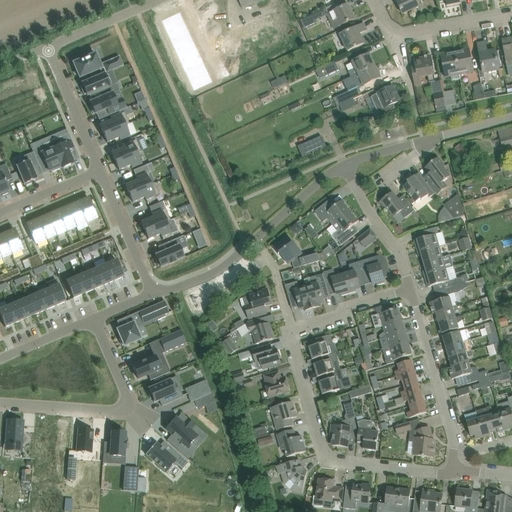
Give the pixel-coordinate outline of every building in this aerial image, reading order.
[(239,0),(243,8),(262,0),(239,0)] [(400,0),(397,2),(401,9),(400,9),(401,11),(403,14),(419,7),(415,0),(400,0)] [(339,2),(324,9),(327,14),(327,15),(334,29),(346,24),(355,20),(348,5),(342,8),(339,2)] [(193,11),(189,13),(192,20),(197,18),(193,11)] [(180,12),(161,21),(167,32),(185,24),(180,12)] [(304,29),(317,23),(313,14),(300,20),(304,29)] [(269,15),(233,27),(241,51),(277,39),(269,15)] [(185,24),(167,32),(171,41),(189,32),(185,24)] [(347,51),(355,48),(364,44),(359,34),(367,31),(364,24),(340,35),(347,51)] [(189,32),(171,41),(175,51),(194,42),(189,32)] [(511,38),(502,40),(503,50),(508,75),(511,74),(511,38)] [(194,42),(175,51),(180,61),(198,52),(194,42)] [(485,43),(478,45),(480,54),(483,69),(484,73),(499,70),(498,66),(495,51),(487,53),(485,43)] [(211,49),(206,51),(210,58),(214,56),(211,49)] [(469,49),(455,52),(459,72),(466,71),(467,73),(473,72),(469,49)] [(198,52),(180,61),(185,70),(203,62),(198,52)] [(441,55),(443,64),(446,77),(452,76),(452,73),(459,72),(455,52),(441,55)] [(102,64),(100,65),(95,54),(73,63),(75,69),(77,73),(79,78),(103,68),(102,64)] [(348,72),(351,77),(375,66),(369,55),(353,62),(356,69),(348,72)] [(106,74),(123,66),(120,57),(119,57),(113,60),(102,64),(103,68),(106,74)] [(415,86),(421,85),(420,78),(428,76),(429,83),(435,82),(432,66),(430,57),(427,57),(424,57),(425,58),(415,60),(416,65),(411,66),(415,86)] [(203,62),(185,70),(189,79),(207,70),(203,62)] [(324,77),(339,70),(335,62),(320,68),(324,77)] [(351,77),(343,81),(348,92),(349,91),(360,86),(363,85),(364,86),(371,82),(380,78),(375,66),(351,77)] [(220,68),(215,70),(219,79),(224,76),(220,68)] [(207,70),(189,79),(194,90),(212,82),(207,70)] [(112,93),(122,89),(119,82),(109,86),(104,75),(82,84),(83,86),(81,87),(84,95),(86,94),(87,96),(99,91),(101,97),(112,93)] [(274,89),(288,83),(285,76),(271,83),(274,89)] [(436,108),(445,107),(443,93),(442,93),(440,81),(431,83),(436,108)] [(485,99),(484,93),(482,85),(474,87),(476,101),(485,99)] [(348,92),(336,97),(340,106),(353,99),(364,94),(360,86),(349,91),(348,92)] [(372,97),(380,115),(394,109),(392,105),(400,101),(393,87),(378,94),(372,97)] [(453,91),(443,93),(445,107),(447,114),(453,112),(451,105),(453,105),(456,105),(454,95),(453,91)] [(495,91),(484,93),(485,99),(496,97),(495,91)] [(115,101),(112,93),(101,97),(90,102),(91,105),(90,106),(93,114),(94,113),(95,115),(106,110),(109,116),(126,109),(122,99),(115,101)] [(269,93),(259,97),(262,102),(271,98),(269,93)] [(342,112),(356,105),(353,99),(340,106),(342,112)] [(291,111),(301,107),(299,102),(289,107),(291,111)] [(129,124),(124,112),(111,118),(112,121),(100,126),(103,135),(129,124)] [(129,137),(125,126),(129,124),(103,135),(107,143),(119,138),(120,140),(129,137)] [(508,128),(498,131),(500,138),(502,148),(511,145),(511,128),(509,130),(508,128)] [(63,141),(52,146),(61,169),(74,164),(68,151),(75,148),(67,130),(60,133),(63,141)] [(319,151),(327,147),(322,137),(314,140),(319,151)] [(140,151),(136,140),(123,146),(124,149),(112,154),(115,162),(140,151)] [(467,153),(461,144),(455,148),(461,157),(467,153)] [(61,169),(52,146),(41,151),(39,147),(32,150),(38,164),(44,161),(49,172),(50,171),(51,173),(61,169)] [(141,164),(136,154),(141,152),(140,151),(115,162),(119,171),(131,165),(132,168),(141,164)] [(37,179),(32,168),(38,165),(38,164),(36,159),(33,153),(23,157),(25,162),(16,166),(24,185),(26,184),(26,186),(32,183),(32,181),(37,179)] [(445,167),(444,166),(438,158),(426,168),(430,174),(425,178),(428,181),(434,189),(438,195),(447,187),(443,182),(450,177),(444,168),(445,167)] [(501,171),(511,167),(511,164),(509,166),(508,162),(499,165),(501,171)] [(0,194),(2,194),(2,196),(8,193),(7,192),(9,191),(5,182),(12,180),(5,165),(0,167),(0,194)] [(505,178),(511,175),(511,167),(501,171),(501,172),(503,171),(505,178)] [(18,178),(16,172),(10,175),(12,180),(12,181),(18,178)] [(150,185),(145,174),(136,178),(137,181),(125,186),(129,194),(154,184),(154,183),(150,185)] [(403,187),(409,195),(412,198),(414,202),(415,203),(420,199),(422,201),(428,196),(430,198),(435,194),(421,176),(416,180),(414,177),(407,182),(408,183),(403,187)] [(159,195),(154,184),(129,194),(132,203),(145,198),(147,203),(156,199),(155,197),(159,195)] [(393,193),(379,203),(384,210),(385,210),(387,209),(393,217),(400,213),(404,218),(411,213),(414,210),(410,205),(408,201),(406,200),(401,204),(393,193)] [(88,199),(78,203),(86,222),(96,218),(88,199)] [(336,223),(351,211),(342,201),(331,209),(326,203),(318,209),(315,212),(323,222),(327,219),(332,226),(336,223)] [(170,220),(162,202),(149,208),(153,218),(141,223),(145,231),(170,220)] [(78,203),(68,207),(76,227),(86,222),(78,203)] [(450,213),(454,219),(465,215),(462,204),(450,213)] [(68,207),(58,212),(66,231),(76,227),(68,207)] [(342,246),(345,243),(353,237),(348,230),(359,222),(351,211),(336,223),(340,227),(336,230),(337,232),(333,235),(342,246)] [(444,218),(444,222),(454,219),(450,213),(448,211),(445,214),(444,218)] [(58,212),(48,216),(56,235),(66,231),(58,212)] [(48,216),(38,220),(46,239),(56,235),(48,216)] [(46,239),(38,220),(27,225),(35,244),(46,239)] [(171,236),(166,223),(170,221),(170,220),(145,231),(148,239),(160,234),(162,240),(171,236)] [(398,236),(404,232),(399,226),(394,229),(398,236)] [(419,248),(420,252),(439,246),(436,235),(438,234),(437,228),(424,231),(426,237),(414,241),(417,249),(419,248)] [(468,237),(466,231),(463,229),(457,239),(459,240),(468,237)] [(14,230),(3,235),(12,254),(22,250),(14,230)] [(364,247),(377,238),(371,230),(358,240),(364,247)] [(94,242),(105,237),(103,232),(92,236),(94,242)] [(3,235),(0,236),(0,254),(2,258),(12,254),(3,235)] [(156,258),(154,258),(158,267),(160,266),(160,268),(183,258),(180,250),(187,247),(183,237),(167,243),(170,250),(155,256),(156,258)] [(294,243),(292,244),(287,237),(281,242),(273,248),(279,255),(280,254),(285,261),(288,265),(290,263),(294,260),(296,260),(296,262),(300,261),(302,267),(312,264),(319,261),(317,254),(303,258),(302,256),(303,255),(302,254),(294,243)] [(458,241),(461,252),(472,249),(469,238),(458,241)] [(439,246),(420,252),(424,263),(442,258),(439,246)] [(475,251),(469,253),(471,262),(478,260),(475,251)] [(38,268),(43,265),(38,254),(33,257),(38,268)] [(369,259),(359,262),(366,285),(366,284),(372,282),(372,283),(373,285),(377,284),(377,285),(377,286),(386,283),(385,283),(384,279),(384,278),(389,277),(391,276),(386,258),(385,256),(383,257),(381,258),(380,264),(372,266),(369,259)] [(446,269),(453,267),(450,256),(442,258),(424,263),(427,275),(446,269)] [(27,259),(22,262),(25,269),(31,267),(32,269),(32,270),(38,268),(33,257),(27,259)] [(123,277),(116,260),(106,265),(113,282),(123,277)] [(478,260),(470,262),(472,270),(481,268),(478,260)] [(350,272),(343,274),(349,294),(357,292),(357,291),(356,290),(361,289),(360,287),(360,286),(365,284),(366,285),(359,262),(349,265),(350,272)] [(113,282),(106,265),(96,269),(103,286),(113,282)] [(18,268),(8,273),(10,278),(20,274),(18,268)] [(103,286),(96,269),(86,273),(93,290),(103,286)] [(428,287),(438,285),(442,283),(444,290),(458,285),(465,283),(463,277),(449,281),(446,269),(427,275),(428,279),(426,279),(428,287)] [(333,270),(323,273),(323,274),(327,288),(330,296),(330,295),(336,293),(336,294),(337,296),(341,295),(341,296),(341,297),(349,294),(343,274),(336,276),(333,270)] [(93,290),(86,273),(76,277),(83,294),(93,290)] [(312,283),(306,285),(313,309),(320,306),(320,304),(324,303),(320,290),(327,288),(323,274),(311,278),(312,283)] [(66,282),(73,299),(83,294),(76,277),(66,282)] [(294,283),(285,286),(289,300),(297,297),(301,310),(304,309),(305,311),(313,309),(306,285),(299,287),(297,282),(294,283)] [(65,302),(58,285),(48,289),(55,306),(65,302)] [(458,285),(444,290),(439,291),(441,300),(430,303),(433,314),(436,313),(452,308),(458,306),(454,293),(460,292),(458,285)] [(55,306),(48,289),(38,293),(45,311),(55,306)] [(245,307),(249,319),(267,314),(265,307),(272,305),(267,289),(257,292),(258,294),(250,296),(243,299),(245,307)] [(45,311),(38,293),(28,298),(35,315),(45,311)] [(35,315),(28,298),(18,302),(25,319),(35,315)] [(117,330),(120,338),(119,339),(122,346),(123,345),(124,347),(140,340),(135,328),(169,313),(164,301),(138,312),(138,313),(128,317),(131,324),(117,330)] [(25,319),(18,302),(8,306),(15,323),(25,319)] [(378,315),(372,317),(375,326),(375,328),(383,326),(402,321),(398,309),(390,311),(389,305),(376,309),(378,315)] [(0,309),(0,316),(5,328),(15,323),(8,306),(0,309)] [(452,308),(436,313),(439,323),(455,318),(452,308)] [(483,321),(493,319),(489,308),(484,310),(485,309),(480,310),(482,318),(483,321)] [(461,316),(455,318),(439,323),(442,334),(459,329),(457,325),(462,321),(461,316)] [(245,325),(237,330),(241,337),(250,332),(252,331),(255,339),(256,344),(258,344),(264,342),(274,339),(269,323),(265,325),(263,318),(254,321),(251,322),(245,325)] [(501,328),(508,326),(506,318),(498,320),(501,328)] [(237,330),(245,325),(242,320),(234,325),(236,327),(230,331),(231,334),(237,330)] [(118,321),(109,325),(112,331),(121,327),(118,321)] [(383,333),(379,336),(380,340),(387,338),(405,332),(402,321),(383,326),(385,332),(383,333)] [(492,334),(496,333),(493,322),(489,323),(489,324),(484,325),(485,329),(487,335),(491,334),(492,334)] [(452,334),(443,337),(446,348),(468,341),(465,330),(460,332),(452,334)] [(182,331),(160,340),(165,353),(187,343),(182,331)] [(405,332),(387,338),(390,349),(409,344),(405,332)] [(491,334),(487,335),(491,346),(495,345),(502,342),(499,343),(496,333),(492,334),(491,334)] [(313,346),(309,347),(310,351),(313,360),(316,359),(336,353),(331,335),(311,341),(313,346)] [(231,355),(238,350),(229,338),(222,343),(231,355)] [(468,341),(446,348),(449,358),(471,351),(468,341)] [(498,355),(501,354),(505,353),(502,342),(495,345),(498,355)] [(387,357),(385,360),(387,365),(394,363),(393,361),(402,358),(412,355),(409,344),(390,349),(392,356),(387,357)] [(263,369),(272,367),(281,364),(279,359),(281,358),(279,352),(278,352),(277,350),(272,351),(271,345),(261,348),(252,351),(256,362),(260,361),(263,369)] [(452,366),(449,367),(449,369),(469,363),(467,357),(473,356),(471,351),(449,358),(452,366)] [(321,377),(341,370),(336,353),(316,359),(318,364),(314,365),(315,369),(318,378),(321,377)] [(160,369),(154,357),(132,366),(138,379),(148,375),(150,381),(170,373),(167,366),(160,369)] [(361,357),(354,359),(356,365),(363,364),(361,357)] [(411,361),(402,364),(398,365),(399,371),(395,372),(397,377),(415,372),(411,361)] [(469,363),(449,369),(452,380),(465,376),(468,384),(479,381),(489,378),(488,375),(488,374),(487,372),(479,374),(477,369),(473,368),(471,369),(469,363)] [(349,378),(344,380),(341,370),(321,377),(323,381),(319,382),(320,386),(323,395),(332,392),(340,390),(352,387),(349,378)] [(269,399),(280,396),(290,393),(289,391),(290,390),(289,386),(287,385),(285,377),(281,378),(279,372),(270,375),(264,376),(266,383),(265,383),(269,399)] [(415,372),(397,377),(398,382),(402,381),(404,386),(418,382),(415,372)] [(236,375),(233,376),(235,384),(238,383),(245,381),(243,373),(236,375)] [(149,390),(147,391),(150,399),(152,398),(153,400),(154,402),(159,400),(161,404),(162,406),(182,398),(179,390),(172,393),(167,381),(166,382),(164,377),(154,382),(156,386),(149,389),(149,390)] [(489,378),(479,381),(480,384),(481,388),(481,390),(487,388),(492,386),(491,383),(489,378)] [(251,380),(243,382),(244,388),(253,386),(251,380)] [(206,381),(186,390),(191,403),(198,400),(212,394),(206,381)] [(401,393),(403,398),(421,392),(418,382),(404,386),(405,391),(401,393)] [(372,393),(370,386),(349,393),(351,399),(372,393)] [(459,397),(469,394),(470,394),(468,388),(457,391),(459,397)] [(408,401),(410,407),(424,403),(421,392),(403,398),(404,403),(408,401)] [(212,394),(198,400),(202,408),(206,406),(214,403),(212,394)] [(341,396),(343,402),(350,400),(348,394),(341,396)] [(509,402),(498,405),(500,412),(505,431),(511,428),(511,425),(511,424),(511,396),(508,398),(509,402)] [(277,431),(284,429),(293,426),(291,419),(297,417),(292,402),(271,409),(277,431)] [(356,418),(352,403),(344,405),(346,414),(344,417),(346,421),(353,418),(354,418),(354,419),(356,418)] [(409,419),(417,416),(427,413),(424,403),(410,407),(412,412),(407,413),(409,419)] [(493,412),(492,410),(491,407),(486,408),(487,412),(488,412),(493,430),(497,429),(498,433),(505,431),(500,412),(495,414),(493,412)] [(489,431),(493,430),(488,412),(487,412),(488,413),(484,414),(485,417),(478,419),(483,437),(490,435),(489,431)] [(483,437),(478,419),(476,413),(465,416),(465,419),(471,437),(474,436),(476,439),(483,437)] [(171,434),(181,442),(175,448),(187,459),(193,453),(188,448),(198,436),(191,430),(195,425),(188,419),(184,424),(175,417),(167,427),(170,430),(168,432),(171,434)] [(356,438),(357,428),(354,419),(354,418),(353,418),(351,419),(342,422),(341,427),(332,426),(331,435),(333,435),(332,446),(348,448),(349,437),(356,438)] [(363,446),(363,448),(363,450),(367,450),(376,451),(378,441),(379,432),(371,432),(372,429),(369,429),(366,429),(364,420),(357,422),(359,428),(357,445),(363,446)] [(7,421),(5,445),(12,445),(12,446),(15,446),(15,445),(21,446),(23,422),(7,421)] [(411,430),(409,423),(395,427),(397,434),(411,430)] [(254,437),(267,434),(265,427),(252,430),(254,437)] [(409,440),(409,442),(415,443),(413,455),(413,456),(434,458),(435,445),(434,445),(434,443),(435,440),(430,440),(430,437),(432,436),(429,427),(410,433),(409,440)] [(78,430),(76,452),(91,453),(93,431),(78,430)] [(287,458),(296,455),(306,452),(301,437),(296,438),(294,430),(277,435),(281,448),(284,447),(287,458)] [(125,442),(125,433),(111,432),(111,443),(104,443),(103,464),(110,464),(110,456),(124,457),(124,448),(125,448),(125,442)] [(188,463),(164,441),(160,446),(156,443),(145,455),(167,473),(175,464),(182,470),(188,463)] [(68,460),(67,473),(74,474),(75,460),(68,460)] [(301,467),(299,461),(299,460),(289,463),(276,467),(279,475),(281,474),(284,484),(292,491),(302,493),(305,482),(307,472),(307,473),(304,472),(302,470),(301,468),(302,468),(302,467),(301,467)] [(138,468),(125,467),(123,491),(137,492),(138,476),(138,468)] [(31,469),(21,468),(21,482),(30,483),(31,469)] [(271,471),(264,473),(266,480),(270,479),(269,478),(272,477),(271,474),(272,474),(271,471)] [(323,505),(323,501),(332,502),(332,501),(342,502),(344,488),(334,487),(334,481),(318,479),(316,497),(314,497),(313,504),(315,506),(321,507),(323,505)] [(344,505),(343,509),(356,510),(357,502),(357,500),(367,501),(367,503),(369,504),(370,496),(371,486),(362,485),(362,486),(354,485),(352,496),(345,495),(344,505)] [(409,500),(411,491),(387,488),(386,498),(385,504),(382,504),(381,511),(396,511),(398,506),(409,508),(409,500)] [(477,511),(478,511),(479,502),(471,501),(473,491),(457,489),(455,507),(466,508),(465,511),(477,511)] [(440,511),(442,505),(443,495),(435,494),(435,491),(423,490),(421,502),(416,501),(416,498),(415,498),(413,511),(440,511)] [(477,511),(511,511),(511,509),(506,507),(507,497),(507,496),(500,495),(500,492),(488,491),(486,501),(485,510),(478,509),(478,511),(477,511)] [(373,511),(381,511),(382,504),(374,503),(373,511)]
